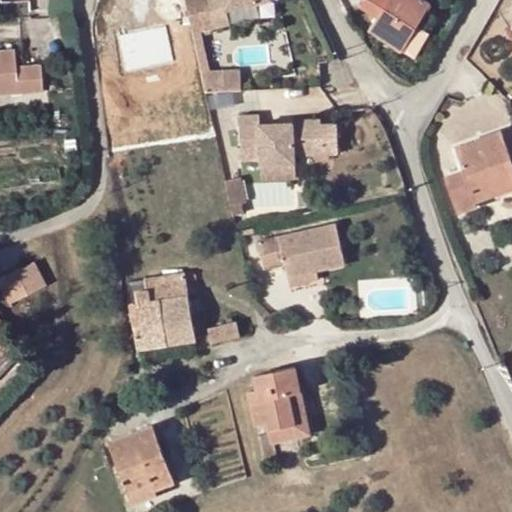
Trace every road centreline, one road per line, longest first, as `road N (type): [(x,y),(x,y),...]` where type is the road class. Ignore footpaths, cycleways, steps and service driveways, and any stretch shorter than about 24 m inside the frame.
road 1 (unknown): [(469,303),(402,330),(253,351),(136,398)]
road 2 (residential): [(88,0),(107,160),(100,194),(75,219),(0,236)]
road 3 (residential): [(511,412),(411,135)]
road 4 (unclassified): [(411,135),(329,0)]
road 5 (residential): [(486,0),(411,135)]
